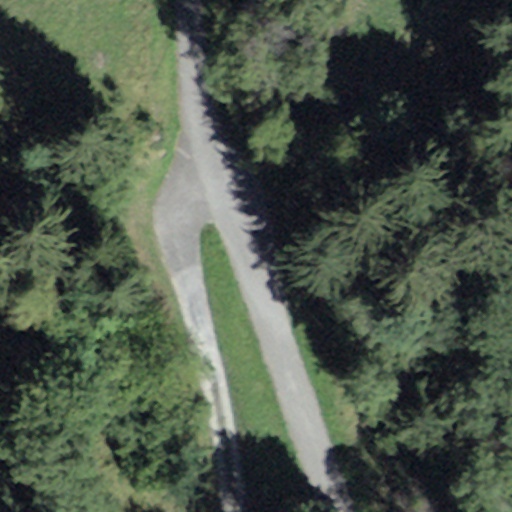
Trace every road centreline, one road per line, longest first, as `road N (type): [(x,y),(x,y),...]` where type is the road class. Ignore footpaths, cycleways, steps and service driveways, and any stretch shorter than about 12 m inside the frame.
road 1 (unclassified): [(331,511),(206,134),(197,0)]
road 2 (track): [(219,172),(177,218),(234,511)]
